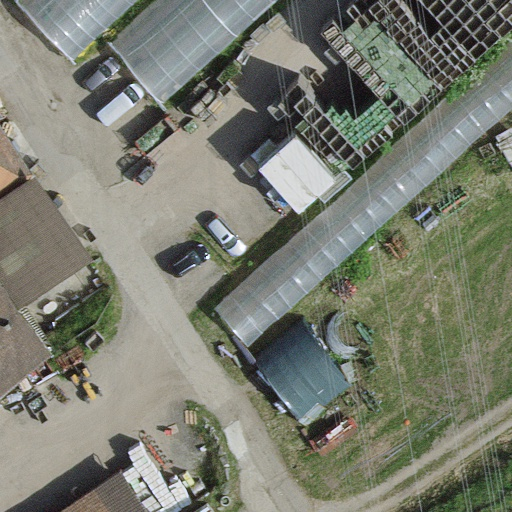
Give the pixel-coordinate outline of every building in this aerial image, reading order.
[(161,93),(270,0),(28,0),(75,54),(106,28),(161,93)] [(262,151),(304,197),(341,164),(298,118),(262,151)] [(0,387),(55,351),(0,270),(0,194),(28,176),(0,134),(0,387)] [(220,303),(253,339),(420,185),(387,149),(220,303)] [(310,413),(356,375),(306,315),(260,352),(310,413)] [(152,511),(123,470),(60,511),(152,511)]
